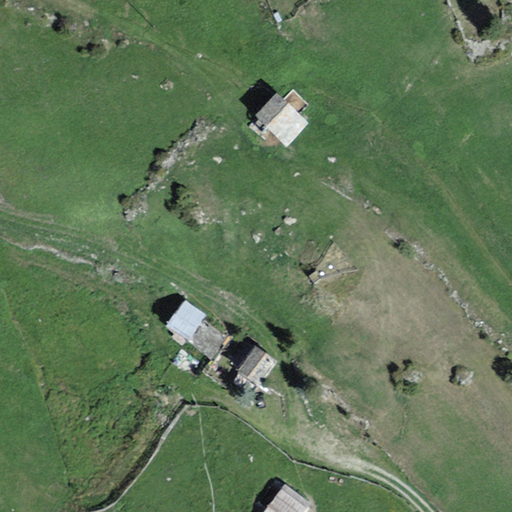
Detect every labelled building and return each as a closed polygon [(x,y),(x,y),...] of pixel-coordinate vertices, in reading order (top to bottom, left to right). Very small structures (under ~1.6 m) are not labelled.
[(272,104),(247,128),(277,158),(301,134),(272,104)] [(201,322),(178,302),(159,325),(183,344),(201,322)] [(205,317),(192,341),(215,353),(228,329),(205,317)] [(274,369),(241,345),(223,371),(255,394),(274,369)] [(299,511),(300,510),(275,494),(263,511),(299,511)]
